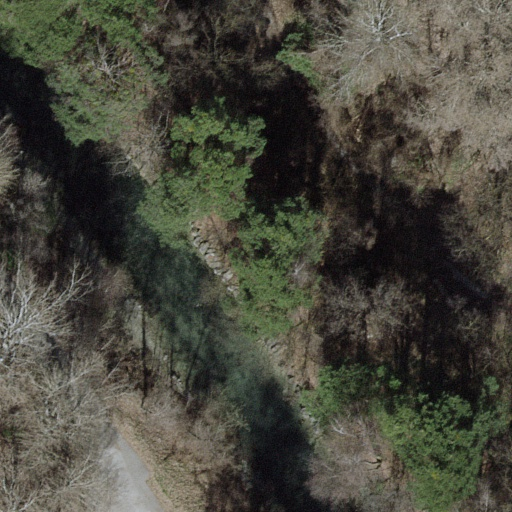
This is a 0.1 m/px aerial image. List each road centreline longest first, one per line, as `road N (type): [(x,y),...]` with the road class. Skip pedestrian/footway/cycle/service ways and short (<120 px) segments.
road 1 (track): [(264,0),(352,177),(511,324)]
road 2 (track): [(0,402),(65,511)]
